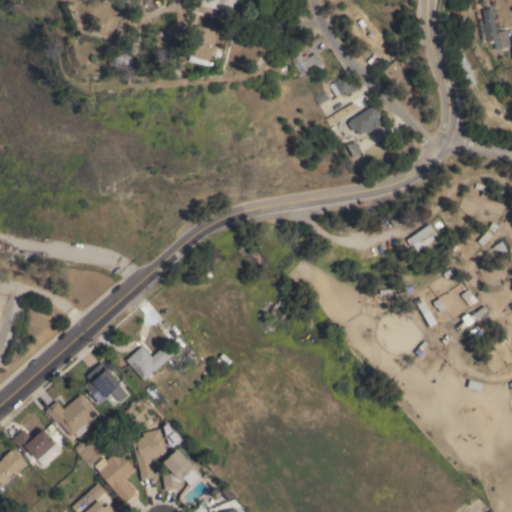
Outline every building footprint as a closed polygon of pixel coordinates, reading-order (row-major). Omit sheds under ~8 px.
[(198,8),(199,0),(233,0),(233,5),(231,5),(229,14),(198,8)] [(482,10),(492,8),(495,29),(498,29),(498,32),(508,31),(509,47),(500,49),(494,50),(493,40),(486,41),(482,10)] [(213,45),(216,46),(211,66),(188,60),(194,37),(190,36),(193,23),(217,30),(213,45)] [(476,83),(469,86),(453,51),(461,48),(476,83)] [(291,59),(300,53),(301,56),(306,53),(308,56),(314,53),(324,68),(313,75),(308,76),(307,74),(301,75),(291,59)] [(405,71),(403,74),(413,84),(405,91),(397,83),(395,84),(382,71),(394,60),(405,71)] [(329,86),(348,76),(354,88),(356,91),(346,97),(344,94),(336,98),(329,86)] [(313,98),(324,92),(328,100),(322,103),(324,106),(320,108),(318,105),(317,106),(313,98)] [(370,106),(381,124),(361,137),(359,135),(353,138),(349,131),(345,134),(344,133),(342,134),(341,131),(342,130),(340,127),(347,122),(370,106)] [(357,155),(349,161),(341,147),(352,145),(357,155)] [(421,209),(423,214),(400,221),(398,216),(421,209)] [(429,223),(438,236),(417,251),(412,244),(411,245),(407,239),(429,223)] [(482,246),(477,241),(487,229),(492,234),(482,246)] [(491,248),(495,244),(501,240),(503,242),(504,244),(506,252),(491,248)] [(452,267),(455,272),(446,279),(442,274),(452,267)] [(464,292),(468,288),(477,300),(473,304),(464,292)] [(442,303),(446,309),(440,312),(436,306),(434,306),(432,301),(438,297),(441,303),(442,303)] [(461,330),(457,326),(463,321),(461,317),(462,316),(461,315),(465,312),(466,313),(467,313),(470,316),(484,305),(487,310),(461,330)] [(506,343),(500,347),(494,339),(499,335),(506,343)] [(441,340),(443,338),(445,340),(449,336),(451,338),(445,344),(441,340)] [(166,343),(174,353),(144,380),(126,359),(141,345),(151,356),(166,343)] [(115,367),(110,371),(104,364),(109,359),(115,367)] [(119,401),(110,392),(107,395),(107,396),(99,403),(83,385),(89,380),(85,376),(101,361),(105,365),(104,366),(120,384),(119,384),(127,394),(119,401)] [(80,393),(85,399),(84,399),(97,413),(84,424),(87,428),(77,437),(74,433),(71,436),(58,421),(56,423),(50,416),(49,416),(44,410),(56,400),(63,408),(80,393)] [(55,428),(50,432),(47,428),(51,424),(55,428)] [(30,436),(40,427),(54,443),(54,444),(60,450),(43,465),(37,459),(36,459),(36,458),(32,462),(23,453),(24,452),(15,443),(11,439),(23,428),(30,436)] [(131,439),(143,436),(142,432),(159,428),(166,454),(151,458),(155,476),(141,480),(139,473),(140,473),(131,439)] [(80,442),(84,447),(78,452),(73,447),(80,442)] [(0,459),(2,458),(2,457),(11,449),(12,449),(13,448),(27,463),(14,475),(18,480),(7,490),(2,485),(0,482),(0,459)] [(162,474),(172,473),(162,462),(177,448),(188,461),(199,473),(187,483),(184,480),(181,482),(180,481),(180,487),(164,490),(162,474)] [(135,493),(124,503),(120,498),(97,472),(98,471),(93,465),(103,456),(106,459),(117,449),(121,453),(121,454),(135,470),(124,479),(135,493)] [(88,491),(88,490),(97,482),(105,491),(96,499),(103,507),(108,503),(115,511),(75,511),(71,506),(88,491)]
